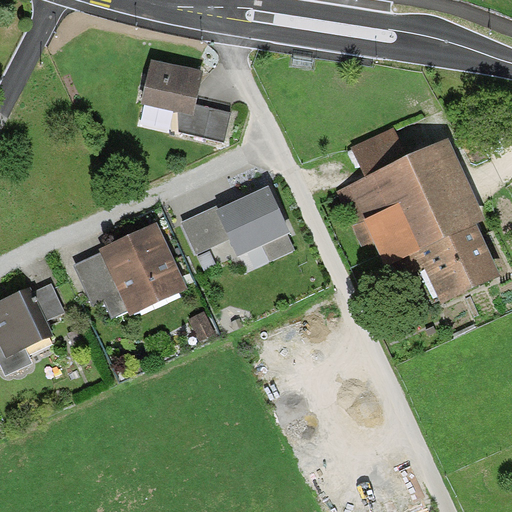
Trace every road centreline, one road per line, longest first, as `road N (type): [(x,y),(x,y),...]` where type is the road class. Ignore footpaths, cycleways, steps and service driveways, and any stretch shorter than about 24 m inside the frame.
road 1 (track): [(447,511),(292,172)]
road 2 (tertiary): [(186,7),(511,63)]
